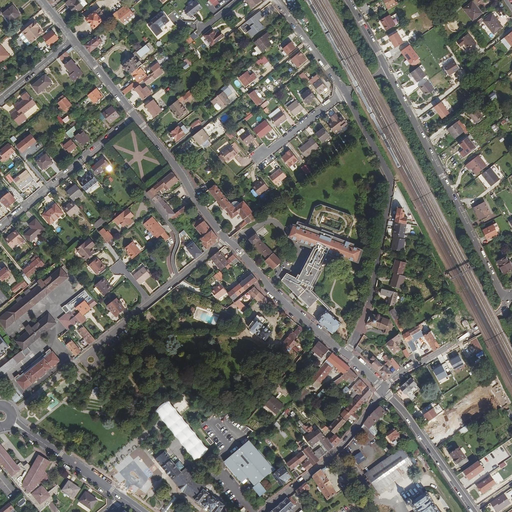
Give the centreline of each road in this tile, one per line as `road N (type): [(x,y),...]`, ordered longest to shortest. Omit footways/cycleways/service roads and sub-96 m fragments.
road 1 (residential): [(345,93),(391,180),(371,297),(347,354)]
road 2 (residential): [(387,70),(506,303)]
road 3 (residential): [(0,226),(134,116)]
road 4 (residential): [(384,389),(350,435),(267,511)]
road 5 (residential): [(347,354),(271,291),(227,239)]
road 6 (residential): [(227,239),(134,116)]
road 7 (residential): [(473,511),(384,389)]
road 8 (residential): [(384,389),(506,303)]
